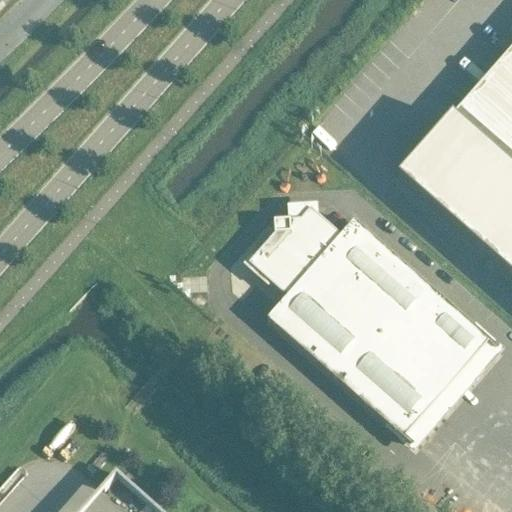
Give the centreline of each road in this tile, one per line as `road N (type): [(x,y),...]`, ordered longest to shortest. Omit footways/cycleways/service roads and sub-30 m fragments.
road 1 (secondary): [(0,258),(227,0)]
road 2 (secondary): [(152,0),(0,149)]
